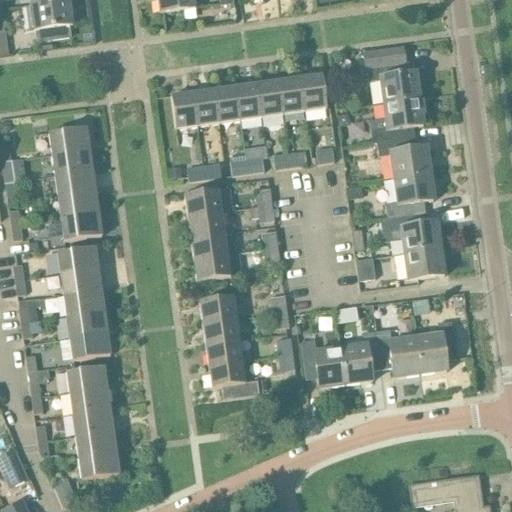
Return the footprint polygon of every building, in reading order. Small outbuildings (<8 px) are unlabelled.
[(192,0),(156,0),(159,16),(202,10),(201,2),(193,3),(192,0)] [(68,3),(64,3),(30,8),(30,9),(22,10),(25,35),(72,28),(68,3)] [(383,108),(420,103),(416,76),(405,77),(404,66),(402,51),(363,56),(367,86),(380,84),(383,108)] [(300,81),(304,115),(326,112),(321,78),(300,81)] [(300,81),(278,84),(283,118),(304,115),(300,81)] [(283,118),(278,84),(256,87),(261,121),(283,118)] [(256,87),(235,90),(240,124),(261,121),(256,87)] [(213,93),(218,127),(240,124),(235,90),(213,93)] [(213,93),(192,96),(196,130),(218,127),(213,93)] [(170,99),(175,133),(196,130),(192,96),(170,99)] [(423,129),(420,103),(383,108),(385,121),(368,124),(372,146),(377,146),(377,147),(414,141),(413,130),(423,129)] [(336,118),(338,129),(349,128),(348,117),(336,118)] [(9,124),(0,125),(0,136),(6,136),(10,131),(9,124)] [(86,131),(48,136),(52,159),(89,154),(86,131)] [(389,158),(393,183),(430,177),(426,151),(416,152),(414,141),(377,147),(379,159),(389,158)] [(9,149),(0,150),(0,152),(2,166),(11,165),(9,149)] [(317,168),(333,166),(332,151),(315,153),(317,168)] [(92,175),(89,154),(52,159),(55,180),(92,175)] [(304,155),(288,157),(290,171),(306,169),(304,155)] [(288,157),(272,160),(274,173),(290,171),(288,157)] [(262,161),(245,163),(247,177),(264,175),(262,161)] [(245,163),(229,165),(231,180),(247,177),(245,163)] [(203,169),(205,183),(221,181),(219,167),(203,169)] [(187,171),(189,185),(205,183),(203,169),(187,171)] [(5,186),(14,185),(12,170),(3,171),(5,186)] [(29,170),(16,172),(18,185),(31,183),(29,171),(29,170)] [(180,170),(167,171),(169,183),(182,181),(180,170)] [(95,196),(92,175),(55,180),(58,201),(95,196)] [(434,204),(430,177),(393,183),(396,206),(384,208),(386,221),(386,222),(425,216),(423,205),(434,204)] [(17,200),(14,185),(5,186),(7,202),(17,200)] [(349,202),(362,201),(361,187),(347,188),(349,202)] [(255,194),(257,210),(272,207),(270,192),(255,194)] [(184,198),(187,220),(220,215),(217,194),(184,198)] [(98,218),(95,196),(58,201),(61,223),(98,218)] [(255,198),(241,200),(242,212),(257,210),(255,198)] [(272,207),(257,210),(242,212),(244,223),(259,221),(259,227),(275,224),(272,207)] [(9,215),(11,230),(20,228),(18,213),(9,215)] [(220,215),(187,220),(190,242),(223,237),(220,215)] [(426,227),(425,216),(386,222),(386,221),(379,222),(383,246),(402,243),(404,257),(440,252),(437,225),(426,227)] [(98,218),(61,223),(64,245),(101,239),(98,218)] [(23,244),(20,228),(11,230),(13,245),(23,244)] [(261,237),(263,253),(278,251),(276,235),(261,237)] [(190,242),(193,263),(226,259),(223,237),(190,242)] [(57,256),(60,277),(97,272),(94,251),(57,256)] [(278,251),(263,253),(265,270),(280,267),(278,251)] [(434,284),(434,280),(444,278),(440,252),(404,257),(408,288),(434,284)] [(196,285),(241,279),(240,267),(238,257),(226,259),(193,263),(196,285)] [(372,262),(356,264),(358,285),(375,282),(372,262)] [(14,285),(24,283),(22,268),(12,270),(14,285)] [(97,272),(60,277),(63,299),(100,294),(97,272)] [(26,298),(24,283),(14,285),(16,300),(26,298)] [(100,294),(63,299),(66,321),(104,315),(100,294)] [(269,301),(271,317),(286,315),(284,299),(269,301)] [(232,300),(199,305),(202,327),(235,322),(232,300)] [(19,312),(18,312),(20,327),(30,326),(38,324),(35,304),(18,306),(19,312)] [(69,342),(107,337),(104,315),(66,321),(69,342)] [(286,315),(271,317),(273,333),(288,331),(286,315)] [(235,322),(202,327),(205,348),(238,344),(235,322)] [(439,337),(414,341),(419,378),(446,375),(445,364),(456,363),(451,325),(437,327),(439,337)] [(32,341),(30,326),(20,327),(22,342),(32,341)] [(393,382),(419,378),(414,341),(390,344),(389,333),(375,335),(381,373),(392,371),(393,382)] [(370,375),(381,373),(375,335),(363,337),(364,348),(339,351),(344,389),(371,385),(370,375)] [(110,359),(107,337),(69,342),(72,364),(110,359)] [(289,342),(275,344),(277,360),(292,358),(289,342)] [(208,370),(242,365),(238,344),(205,348),(208,370)] [(318,392),(344,389),(339,351),(315,355),(313,344),(300,346),(302,364),(305,384),(317,382),(318,392)] [(27,375),(37,374),(35,358),(25,359),(27,375)] [(292,358),(277,360),(280,376),(294,374),(292,358)] [(472,360),(463,361),(465,370),(473,369),(472,360)] [(211,392),(221,390),(223,404),(259,399),(257,384),(244,386),(242,365),(208,370),(211,392)] [(66,375),(69,397),(106,392),(103,370),(66,375)] [(37,374),(27,375),(31,403),(41,402),(39,387),(48,385),(47,381),(49,381),(48,372),(37,374)] [(109,413),(106,392),(69,397),(72,419),(109,413)] [(41,402),(31,403),(33,418),(43,417),(41,402)] [(112,435),(109,413),(72,419),(75,440),(112,435)] [(37,446),(47,444),(45,429),(35,430),(37,446)] [(112,435),(75,440),(78,462),(115,456),(112,435)] [(47,444),(37,446),(39,461),(49,459),(47,444)] [(27,483),(14,453),(0,459),(0,471),(8,491),(27,483)] [(118,478),(115,456),(78,462),(81,483),(118,478)] [(489,511),(489,509),(482,510),(478,478),(408,488),(411,511),(454,506),(454,511),(489,511)] [(67,483),(53,490),(62,511),(76,504),(67,483)]
